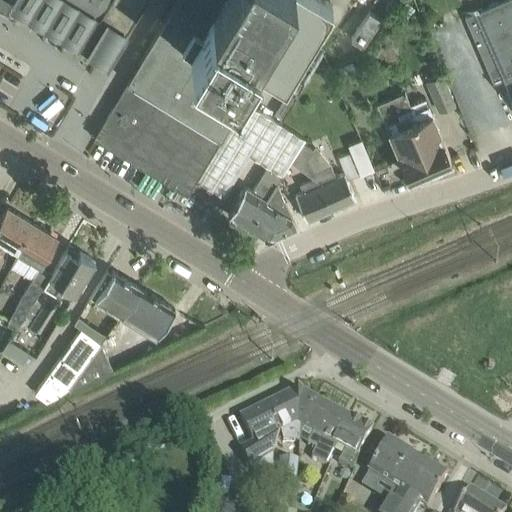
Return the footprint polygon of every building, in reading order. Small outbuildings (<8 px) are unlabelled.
[(11,0),(77,39),(106,56),(140,0),(11,0)] [(190,189),(190,188),(196,179),(224,196),(250,153),(268,164),(286,175),(292,164),(306,142),(310,136),(248,97),(265,70),(284,82),(335,0),(177,0),(97,132),(190,189)] [(511,0),(502,0),(464,16),(494,84),(495,83),(494,83),(504,79),(505,81),(504,82),(511,98),(511,0)] [(370,11),(350,39),(364,49),(384,20),(370,11)] [(426,80),(440,111),(454,105),(441,74),(426,80)] [(404,92),(376,104),(409,176),(451,157),(428,104),(412,110),(404,92)] [(353,150),(341,154),(350,178),(377,168),(365,137),(350,143),(353,150)] [(314,146),(306,142),(292,164),(313,177),(299,183),(303,191),(295,194),(307,220),(355,199),(344,173),(335,177),(330,165),(314,145),(314,146)] [(279,186),(286,175),(268,164),(252,190),(244,185),(228,213),(264,235),(272,235),(296,225),(279,186)] [(0,240),(15,249),(32,222),(6,207),(0,217),(0,240)] [(41,265),(58,238),(32,222),(15,249),(41,265)] [(75,294),(95,261),(80,251),(77,256),(66,249),(48,278),(38,271),(19,300),(20,300),(9,320),(18,325),(43,286),(55,294),(61,285),(75,294)] [(106,310),(118,317),(140,287),(113,270),(112,272),(107,269),(90,296),(92,297),(92,296),(108,306),(106,310)] [(118,317),(120,318),(122,314),(155,335),(175,309),(140,287),(118,317)] [(97,325),(90,334),(100,342),(107,333),(97,325)] [(34,392),(46,400),(57,395),(68,387),(70,390),(100,342),(90,334),(81,328),(34,392)] [(10,339),(3,350),(22,362),(29,351),(10,339)] [(113,370),(100,342),(70,390),(113,370)] [(293,391),(267,404),(279,431),(279,432),(280,432),(282,441),(297,441),(297,423),(302,425),(316,400),(301,391),(293,391)] [(348,418),(316,400),(302,425),(317,432),(313,441),(320,444),(314,457),(329,464),(337,446),(333,444),(348,418)] [(270,458),(279,432),(279,431),(267,404),(239,418),(252,444),(240,450),(249,469),(270,458)] [(371,430),(348,418),(333,444),(337,446),(347,451),(341,464),(351,469),(371,430)] [(401,511),(430,466),(387,440),(367,473),(396,490),(383,511),(401,511)] [(279,458),(276,493),(295,494),(297,460),(279,458)] [(427,509),(446,476),(430,466),(401,511),(415,511),(420,505),(427,509)] [(505,511),(468,489),(454,511),(505,511)] [(348,511),(353,502),(343,498),(335,511),(348,511)]
